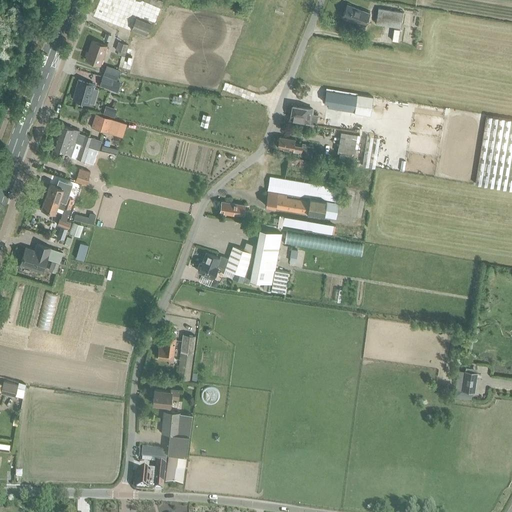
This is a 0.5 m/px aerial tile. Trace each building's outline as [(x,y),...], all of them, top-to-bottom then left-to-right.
[(342,17),(357,23),(364,26),(369,13),(362,10),(347,4),(342,17)] [(400,27),(402,12),(378,8),(375,23),(400,27)] [(146,35),(151,24),(136,18),(131,29),(146,35)] [(85,59),(100,64),(107,45),(92,40),(88,51),(86,50),(84,55),(86,56),(85,59)] [(125,55),(128,43),(120,41),(116,53),(125,55)] [(103,75),(117,79),(119,73),(120,70),(106,66),(103,75)] [(110,89),(114,79),(102,75),(100,82),(104,83),(103,86),(110,89)] [(88,103),(91,94),(94,84),(78,79),(72,99),(88,103)] [(326,90),(309,88),(306,87),(304,99),(321,102),(321,106),(327,107),(324,126),(341,129),(360,131),(367,133),(373,97),(357,94),(357,95),(330,91),(330,89),(326,89),(326,90)] [(511,119),(474,113),(373,97),(367,133),(362,165),(511,189),(511,119)] [(103,112),(115,116),(118,108),(106,104),(103,112)] [(318,115),(312,114),(313,109),(292,105),(290,120),(310,124),(310,123),(316,124),(318,115)] [(95,128),(106,131),(111,118),(99,114),(95,128)] [(87,148),(97,151),(97,149),(94,148),(89,147),(89,145),(98,148),(101,140),(92,138),(84,135),(78,133),(78,134),(72,132),(74,129),(59,124),(55,137),(56,137),(87,148)] [(357,148),(359,134),(360,131),(341,129),(337,152),(339,153),(338,160),(353,163),(356,148),(357,148)] [(277,140),(277,143),(278,144),(277,147),(285,148),(293,149),(300,150),(299,155),(311,157),(313,146),(302,144),(294,143),(294,139),(287,138),(279,136),(278,139),(277,140)] [(56,137),(55,137),(52,147),(66,152),(67,149),(73,151),(71,156),(93,163),(97,151),(87,148),(56,137)] [(312,183),(316,162),(288,157),(285,170),(284,178),(278,178),(270,176),(269,183),(267,190),(266,199),(265,205),(307,212),(323,215),(336,217),(340,188),(312,183)] [(86,184),(88,178),(90,171),(79,168),(75,180),(86,184)] [(49,183),(45,197),(71,206),(71,204),(72,200),(68,199),(66,198),(67,197),(67,196),(71,183),(60,179),(57,186),(54,185),(49,183)] [(45,197),(41,207),(55,212),(57,206),(63,209),(60,218),(59,217),(57,224),(61,225),(68,228),(70,224),(71,221),(66,220),(71,206),(45,197)] [(219,208),(220,209),(220,211),(227,212),(227,213),(235,214),(243,215),(244,209),(245,205),(233,203),(221,201),(221,203),(220,203),(219,208)] [(89,215),(75,213),(74,220),(95,223),(96,213),(90,212),(89,215)] [(274,217),(273,224),(278,224),(277,228),(282,228),(282,225),(332,234),(334,225),(284,216),(284,215),(279,214),(279,218),(274,217)] [(70,233),(78,235),(82,226),(74,223),(70,233)] [(276,259),(279,245),(281,233),(259,228),(255,253),(232,246),(228,258),(225,269),(235,272),(232,278),(248,284),(250,279),(270,283),(272,283),(270,290),(283,292),(285,292),(287,279),(289,272),(274,269),(276,262),(277,262),(277,260),(276,259)] [(287,231),(285,243),(362,255),(364,244),(287,231)] [(81,242),(76,258),(85,260),(89,244),(81,242)] [(44,265),(46,258),(50,247),(37,243),(34,250),(33,249),(25,247),(20,264),(42,271),(44,265)] [(302,266),(305,251),(292,248),(289,264),(302,266)] [(206,252),(203,260),(202,260),(201,261),(199,262),(198,264),(197,267),(198,269),(198,271),(213,277),(218,267),(224,269),(225,269),(228,258),(220,255),(219,257),(206,252)] [(52,260),(50,270),(58,271),(60,261),(52,260)] [(225,269),(224,269),(222,275),(232,278),(235,272),(225,269)] [(49,328),(58,295),(48,292),(39,326),(49,328)] [(163,346),(159,345),(157,358),(172,360),(176,338),(175,338),(177,330),(166,328),(165,336),(163,346)] [(191,378),(196,334),(183,333),(178,377),(191,378)] [(474,392),(477,372),(465,370),(462,390),(474,392)] [(3,382),(3,385),(0,383),(0,390),(1,391),(1,393),(15,396),(17,386),(3,382)] [(171,389),(171,391),(154,389),(153,404),(169,406),(170,398),(178,398),(179,391),(179,390),(171,389)] [(189,435),(192,414),(180,413),(180,412),(163,410),(161,432),(169,433),(167,453),(186,456),(189,435)] [(138,470),(137,478),(136,487),(148,488),(148,487),(154,488),(162,489),(164,473),(165,473),(166,465),(156,464),(155,472),(149,471),(138,470)]
